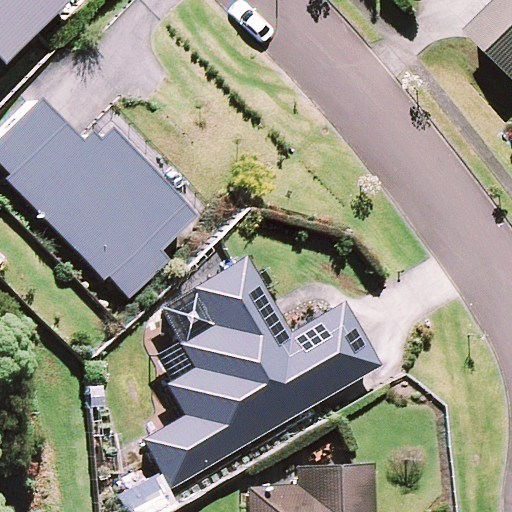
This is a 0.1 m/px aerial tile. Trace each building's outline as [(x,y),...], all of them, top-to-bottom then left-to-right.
[(0,0),(0,47),(45,0),(0,0)] [(511,0),(507,0),(468,40),(511,83),(511,0)] [(0,123),(0,185),(96,281),(100,277),(121,299),(160,260),(151,251),(183,219),(90,126),(70,146),(24,100),(0,123)] [(279,335),(234,259),(176,293),(198,330),(174,345),(190,371),(159,389),(175,416),(135,439),(164,489),(369,368),(331,304),(279,335)] [(362,511),(360,466),(283,470),(284,490),(236,493),(237,511),(362,511)]
